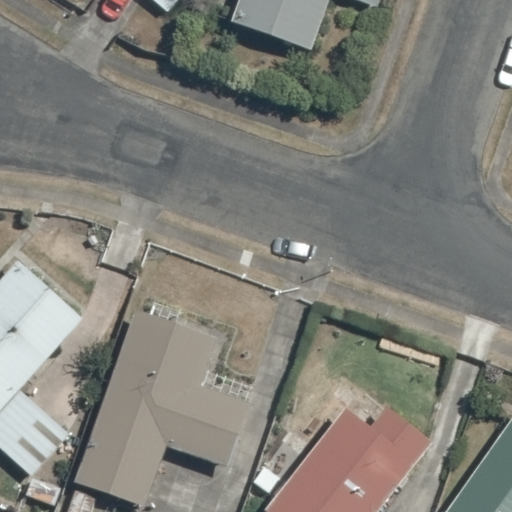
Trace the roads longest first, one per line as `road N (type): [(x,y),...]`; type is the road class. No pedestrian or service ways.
road 1 (residential): [(0,96),(413,246)]
road 2 (residential): [(494,0),(413,246)]
